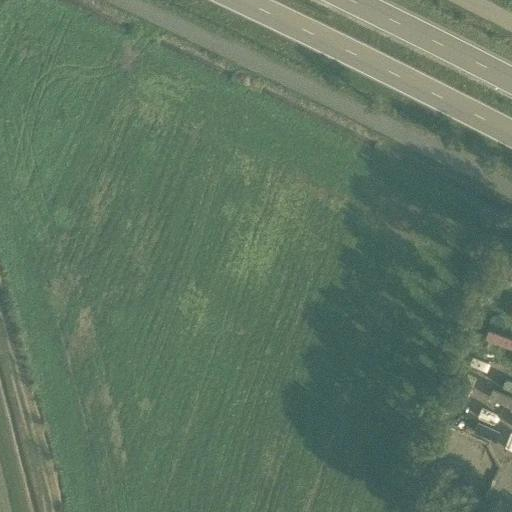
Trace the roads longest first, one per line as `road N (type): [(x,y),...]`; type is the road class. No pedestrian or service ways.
road 1 (unclassified): [(511,192),(120,0)]
road 2 (primary): [(233,0),(511,136)]
road 3 (primary): [(511,80),(349,0)]
